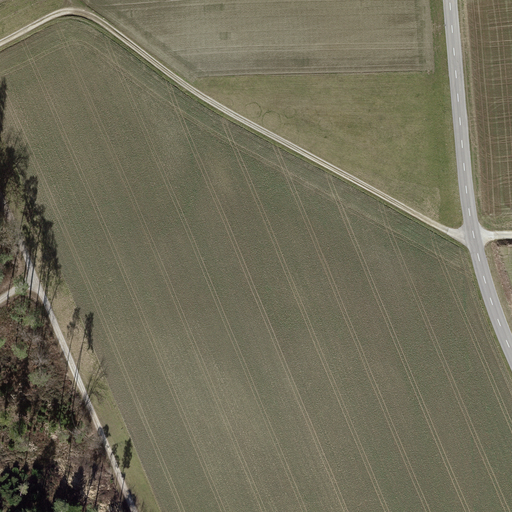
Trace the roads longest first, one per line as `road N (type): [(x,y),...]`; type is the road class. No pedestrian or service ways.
road 1 (track): [(74,5),(205,98),(448,232),(511,236)]
road 2 (unclassified): [(511,347),(471,217),(452,0)]
road 3 (track): [(134,511),(0,194)]
